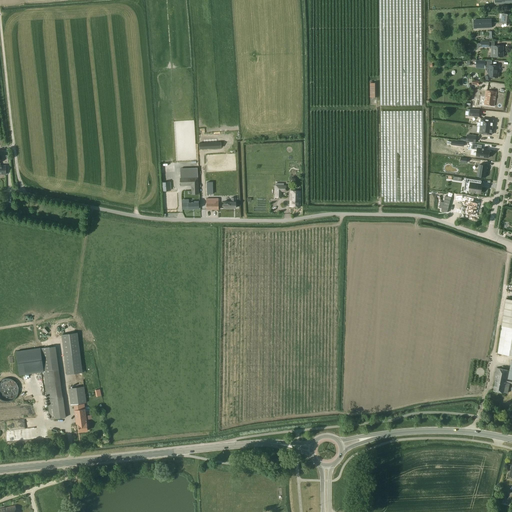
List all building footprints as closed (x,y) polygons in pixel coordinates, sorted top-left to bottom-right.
[(499,23),(510,24),(511,14),(500,13),(499,23)] [(492,19),(474,20),(475,28),(492,27),(492,19)] [(493,57),(503,57),(503,46),(493,46),(493,57)] [(485,80),(491,80),(491,77),(498,78),(499,66),(489,65),(488,75),(485,75),(485,80)] [(484,105),(494,106),(496,92),(486,91),(484,105)] [(380,97),(380,104),(406,105),(406,100),(404,100),(404,96),(403,96),(403,92),(401,92),(401,98),(399,98),(399,101),(396,100),(396,103),(390,103),(390,102),(387,102),(387,99),(383,99),(383,97),(380,97)] [(469,116),(479,117),(480,110),(470,109),(469,116)] [(413,110),(398,113),(399,114),(401,122),(400,121),(400,125),(402,124),(402,127),(399,128),(400,137),(402,136),(402,139),(405,142),(404,138),(410,136),(410,134),(408,135),(407,130),(410,134),(409,128),(407,128),(407,125),(408,126),(406,119),(408,119),(411,117),(414,116),(413,110)] [(481,126),(492,128),(493,121),(481,119),(481,123),(478,123),(477,126),(481,126)] [(480,134),(492,135),(492,128),(481,126),(480,134)] [(488,158),(489,150),(480,148),(481,145),(472,144),(472,149),(477,150),(476,156),(488,158)] [(479,164),(478,176),(485,177),(487,165),(479,164)] [(180,178),(198,177),(197,168),(180,169),(180,178)] [(191,186),(191,195),(198,194),(198,177),(180,178),(180,186),(191,186)] [(480,187),(481,185),(475,184),(475,180),(465,178),(465,183),(470,183),(469,191),(481,193),(482,187),(480,187)] [(274,198),(282,198),(282,195),(281,195),(281,192),(286,192),(286,185),(275,185),(274,198)] [(290,207),(300,207),(300,191),(290,191),(290,207)] [(462,195),(456,196),(456,197),(456,200),(459,200),(461,200),(465,201),(464,204),(469,205),(467,213),(468,213),(468,214),(471,215),(471,214),(475,215),(478,203),(473,202),(474,198),(462,195)] [(218,198),(206,198),(206,210),(218,209),(218,198)] [(223,202),(223,208),(235,208),(235,202),(236,202),(236,198),(231,198),(231,202),(223,202)] [(498,353),(511,355),(511,299),(506,299),(498,353)] [(77,333),(61,334),(64,354),(80,352),(77,333)] [(47,399),(50,419),(65,417),(63,397),(62,397),(55,346),(40,349),(43,367),(47,399)] [(64,354),(66,375),(82,373),(80,352),(64,354)] [(494,391),(507,393),(509,383),(511,383),(511,360),(509,371),(497,368),(494,381),(496,381),(494,391)] [(69,389),(71,405),(86,403),(84,387),(88,386),(87,379),(83,380),(84,387),(69,389)] [(100,407),(98,399),(87,402),(89,410),(100,407)] [(78,424),(79,432),(88,430),(86,423),(85,409),(74,410),(76,424),(78,424)] [(502,504),(511,506),(511,503),(511,492),(510,492),(508,497),(505,496),(504,500),(503,499),(502,504)]
